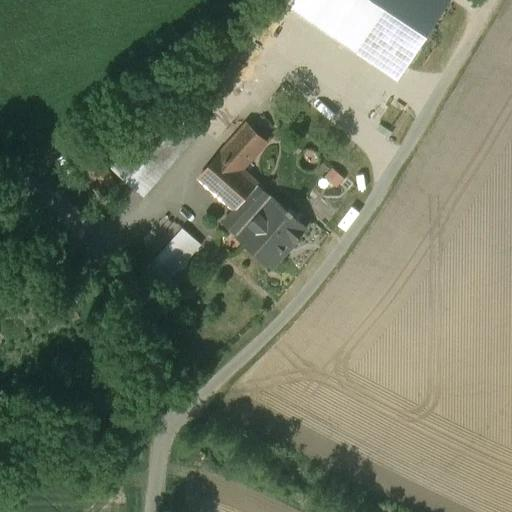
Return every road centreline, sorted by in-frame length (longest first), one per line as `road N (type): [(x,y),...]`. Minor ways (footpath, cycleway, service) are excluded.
road 1 (unclassified): [(153,511),(164,411),(130,304),(95,242),(51,200),(0,174)]
road 2 (unknown): [(157,478),(200,407),(328,268),(384,181)]
road 3 (unknown): [(384,181),(480,0)]
road 4 (unknown): [(384,181),(244,79)]
